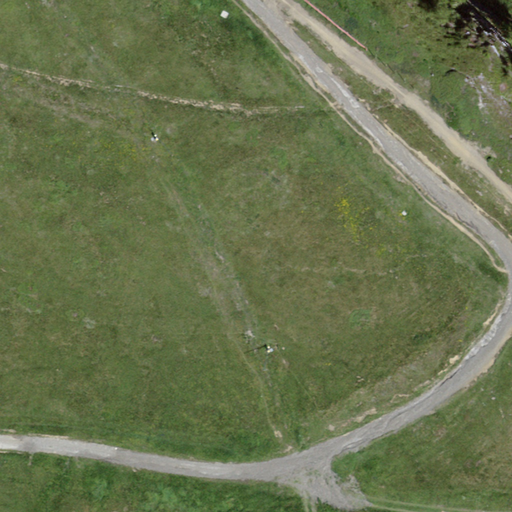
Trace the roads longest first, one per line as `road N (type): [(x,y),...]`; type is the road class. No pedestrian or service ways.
road 1 (track): [(0,444),(251,475),(296,467),(340,450),(475,368),(511,312)]
road 2 (track): [(511,257),(248,0)]
road 3 (track): [(306,511),(296,467),(377,509),(444,511)]
